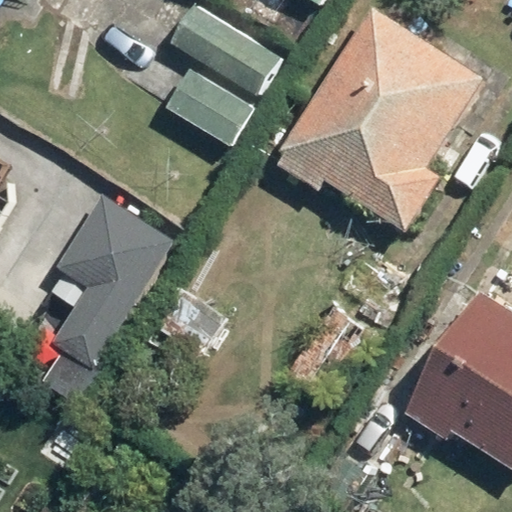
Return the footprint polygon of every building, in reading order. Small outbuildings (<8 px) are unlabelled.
[(312,0),(326,10),(333,0),(312,0)] [(500,81),(384,10),(288,167),(333,194),(337,187),(422,239),(457,181),(444,172),(500,81)] [(293,60),(218,19),(198,56),(273,97),(293,60)] [(265,107),(193,68),(170,110),(242,150),(265,107)] [(0,194),(12,176),(0,168),(0,194)] [(187,244),(112,197),(65,272),(97,292),(62,347),(71,353),(50,387),(90,412),(115,372),(109,368),(187,244)] [(236,318),(187,286),(152,338),(201,371),(236,318)] [(511,307),(493,295),(414,417),(458,445),(464,435),(511,465),(511,307)] [(384,333),(347,306),(296,377),(333,404),(384,333)]
